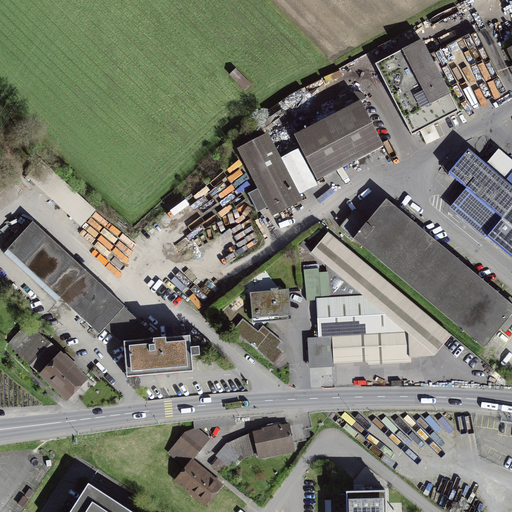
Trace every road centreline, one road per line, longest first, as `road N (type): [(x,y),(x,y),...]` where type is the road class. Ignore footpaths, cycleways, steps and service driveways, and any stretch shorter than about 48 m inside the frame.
road 1 (secondary): [(0,428),(281,399),(511,403)]
road 2 (residential): [(511,109),(450,140),(415,173),(426,209),(511,281)]
road 3 (track): [(266,103),(452,0)]
